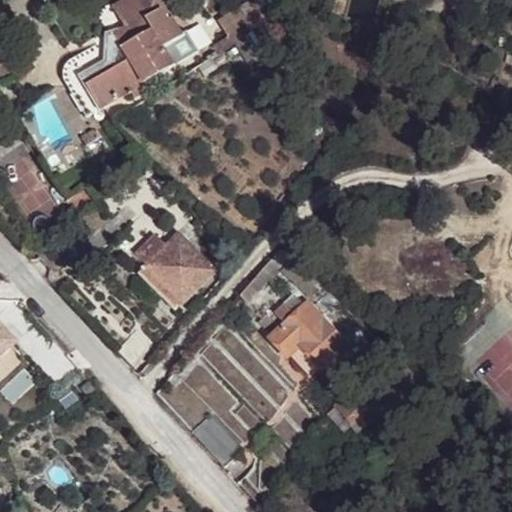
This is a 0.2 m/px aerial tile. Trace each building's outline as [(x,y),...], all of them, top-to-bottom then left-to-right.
[(125,29),(123,30),(114,35),(129,61),(88,85),(82,80),(68,88),(87,118),(198,52),(187,32),(183,35),(162,0),(124,0),(113,7),(125,29)] [(212,48),(217,55),(235,42),(269,22),(255,0),(253,0),(218,22),(228,38),(212,48)] [(2,6),(0,6),(0,43),(1,45),(20,33),(2,6)] [(86,73),(76,58),(68,63),(64,70),(63,75),(64,81),(68,88),(82,80),(88,85),(129,61),(114,35),(123,30),(107,35),(105,61),(86,73)] [(0,78),(2,82),(18,72),(1,45),(0,43),(0,78)] [(94,131),(82,138),(86,145),(98,138),(94,131)] [(85,188),(67,200),(77,213),(94,201),(85,188)] [(142,278),(164,300),(171,292),(182,303),(214,271),(178,236),(167,247),(155,235),(135,255),(150,269),(142,278)] [(171,292),(164,300),(174,310),(182,303),(171,292)] [(329,294),(318,306),(326,314),(329,311),(332,314),(341,305),(329,294)] [(285,325),(269,339),(287,358),(290,356),(310,378),(320,368),(322,369),(347,346),(307,304),(304,306),(294,295),(274,314),(285,325)] [(0,358),(18,341),(0,323),(0,358)] [(117,352),(134,369),(153,347),(136,330),(117,352)] [(395,387),(384,398),(400,413),(424,388),(397,363),(384,377),(395,387)] [(363,384),(335,409),(351,427),(358,420),(365,427),(385,408),(363,384)] [(351,427),(335,409),(327,417),(343,434),(351,427)] [(212,415),(192,433),(225,468),(244,450),(212,415)]
